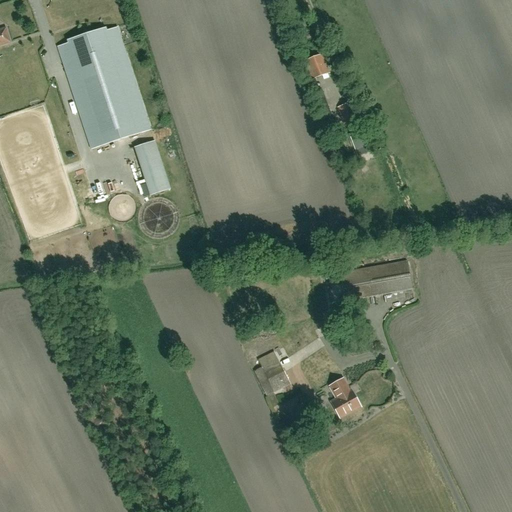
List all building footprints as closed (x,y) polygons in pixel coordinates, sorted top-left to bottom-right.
[(91,150),(151,130),(117,28),(107,31),(106,28),(67,41),(68,44),(58,47),(91,150)] [(0,45),(4,44),(10,42),(5,29),(0,30),(0,45)] [(311,80),(329,73),(322,54),(304,61),(311,80)] [(345,128),(360,122),(353,102),(337,108),(345,128)] [(369,146),(374,144),(369,130),(364,131),(363,129),(350,134),(357,155),(371,150),(369,146)] [(170,189),(155,141),(135,148),(150,196),(170,189)] [(345,302),(412,290),(407,261),(340,273),(345,302)] [(275,393),(291,385),(274,352),(258,360),(275,393)] [(330,386),(335,394),(337,399),(331,402),(340,418),(360,407),(351,391),(350,392),(342,379),(330,386)]
